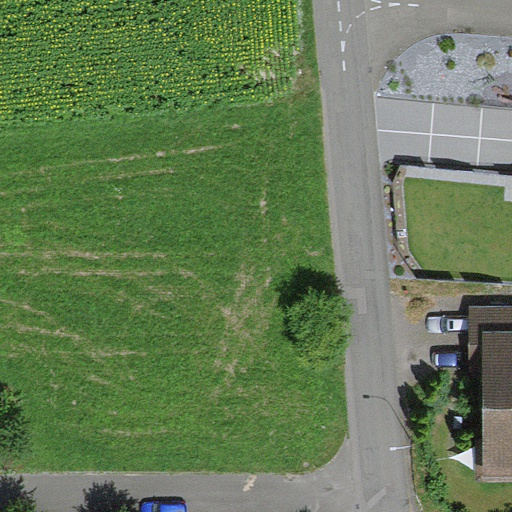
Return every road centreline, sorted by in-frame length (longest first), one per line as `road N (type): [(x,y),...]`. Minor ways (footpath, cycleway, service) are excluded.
road 1 (residential): [(380,511),(338,4)]
road 2 (residential): [(338,4),(511,11)]
